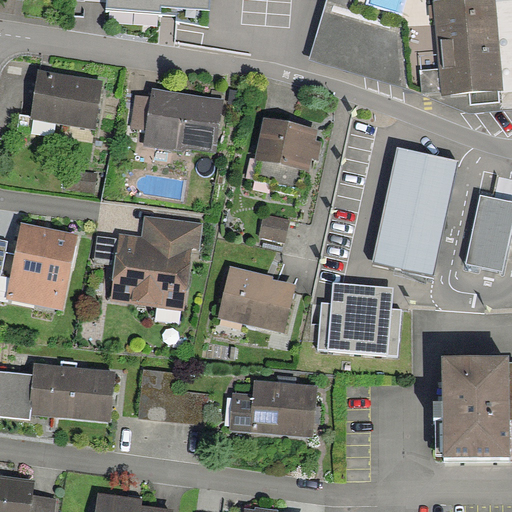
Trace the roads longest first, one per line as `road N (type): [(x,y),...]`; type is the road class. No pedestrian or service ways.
road 1 (residential): [(0,33),(281,70),(511,139)]
road 2 (residential): [(511,490),(320,491),(0,448)]
